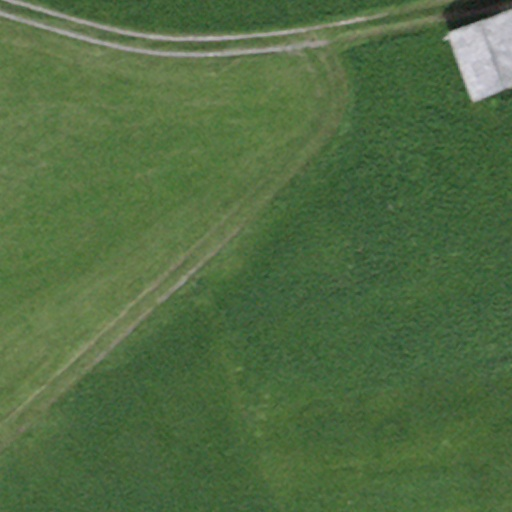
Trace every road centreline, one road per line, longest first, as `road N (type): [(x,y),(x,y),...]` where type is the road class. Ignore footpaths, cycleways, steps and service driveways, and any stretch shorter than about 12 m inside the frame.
road 1 (track): [(311,36),(334,82),(313,143),(0,437)]
road 2 (track): [(0,5),(110,38),(210,48),(508,0)]
